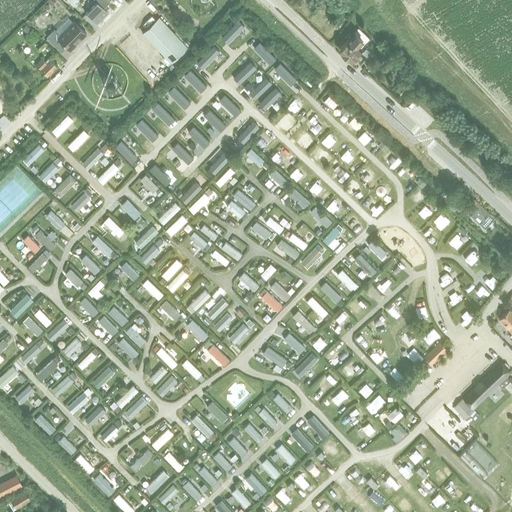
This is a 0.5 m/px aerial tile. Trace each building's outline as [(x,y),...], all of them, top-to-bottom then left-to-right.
[(95,0),(97,2),(86,13),(97,24),(108,13),(103,8),(110,0),(109,0),(95,0)] [(152,12),(157,7),(150,0),(149,0),(145,4),(152,12)] [(186,46),(158,16),(141,32),(170,62),(186,46)] [(244,24),(238,18),(222,34),(228,40),(244,24)] [(53,28),(46,36),(60,51),(65,46),(69,49),(70,48),(72,48),(75,46),(75,43),(76,42),(74,41),(78,37),(80,38),(85,33),(73,20),(59,34),(53,28)] [(25,26),(22,30),(28,35),(31,31),(25,26)] [(355,34),(340,50),(351,61),(354,58),(356,59),(360,55),(357,53),(360,49),(357,46),(362,41),(355,34)] [(276,56),(260,40),(254,45),(270,61),(276,56)] [(219,49),(213,43),(197,59),(203,65),(219,49)] [(47,75),(56,66),(48,57),(44,60),(42,58),(35,64),(47,75)] [(256,66),(250,59),(233,75),(239,82),(256,66)] [(296,77),(280,61),(274,67),(290,83),(296,77)] [(206,84),(189,67),(184,72),(201,89),(206,84)] [(107,73),(104,74),(102,77),(102,80),(102,83),(104,85),(106,87),(109,88),(112,87),(115,85),(116,82),(117,79),(116,76),(113,74),(110,73),(107,73)] [(271,80),(266,75),(250,90),(256,96),(271,80)] [(394,94),(403,85),(398,81),(390,90),(394,94)] [(190,101),(174,84),(168,90),(184,106),(190,101)] [(281,91),(275,85),(260,101),(265,107),(281,91)] [(240,108),(224,93),(219,98),(234,113),(240,108)] [(174,116),(158,100),(152,106),(168,123),(174,116)] [(225,123),(209,107),(203,113),(219,128),(225,123)] [(72,118),(67,113),(51,129),(56,134),(72,118)] [(158,133),(141,116),(135,122),(152,139),(158,133)] [(258,124),(252,119),(237,135),(244,141),(258,124)] [(209,139),(193,124),(188,129),(204,145),(209,139)] [(89,133),(83,127),(67,143),(73,149),(89,133)] [(137,155),(121,138),(115,143),(131,160),(137,155)] [(193,155),(178,140),(172,146),(187,161),(193,155)] [(43,147),(38,142),(22,157),(28,163),(43,147)] [(103,151),(97,146),(82,161),(88,167),(103,151)] [(264,158),(251,146),(246,151),(259,164),(264,158)] [(230,155),(224,149),(209,165),(215,171),(230,155)] [(58,166),(52,160),(39,173),(45,179),(58,166)] [(118,166),(113,161),(97,176),(102,181),(118,166)] [(171,177),(155,161),(149,167),(165,183),(171,177)] [(234,169),(230,165),(215,180),(219,184),(234,169)] [(283,186),(289,181),(274,166),(269,172),(283,186)] [(75,178),(69,172),(54,187),(60,193),(75,178)] [(158,185),(145,172),(140,178),(152,190),(158,185)] [(201,185),(195,179),(180,196),(185,201),(201,185)] [(309,199),(293,184),(287,191),(304,206),(309,199)] [(255,201),(237,187),(232,193),(250,208),(255,201)] [(89,196),(83,191),(71,204),(77,209),(89,196)] [(209,196),(204,191),(188,206),(193,211),(209,196)] [(461,203),(454,195),(446,203),(454,210),(461,203)] [(140,211),(127,197),(120,203),(134,217),(140,211)] [(245,209),(231,198),(227,204),(240,215),(245,209)] [(472,198),(466,205),(473,212),(470,215),(484,228),(494,218),(489,213),(472,198)] [(180,205),(175,200),(158,217),(164,222),(180,205)] [(332,220),(315,204),(310,209),(327,225),(332,220)] [(65,222),(50,208),(45,214),(59,228),(65,222)] [(186,218),(181,213),(165,227),(171,232),(186,218)] [(123,228),(108,214),(103,220),(118,234),(123,228)] [(283,225),(269,214),(265,220),(279,231),(283,225)] [(270,230),(256,220),(251,226),(265,236),(270,230)] [(158,230),(152,224),(135,240),(140,246),(158,230)] [(341,230),(336,224),(322,238),(328,243),(341,230)] [(56,244),(39,228),(34,233),(51,249),(56,244)] [(308,242),(292,231),(288,236),(303,248),(308,242)] [(39,245),(27,233),(22,238),(34,250),(39,245)] [(112,248),(97,233),(91,239),(106,254),(112,248)] [(299,250),(280,237),(276,244),(294,257),(299,250)] [(386,250),(373,237),(367,243),(381,256),(386,250)] [(242,252),(225,240),(221,246),(237,258),(242,252)] [(159,248),(154,243),(140,256),(145,261),(159,248)] [(321,250),(315,245),(301,260),(307,266),(321,250)] [(228,259),(215,248),(211,252),(225,263),(228,259)] [(47,256),(42,251),(27,265),(32,270),(47,256)] [(376,270),(360,251),(354,257),(371,275),(376,270)] [(100,267),(85,252),(79,258),(94,273),(100,267)] [(181,262),(176,258),(162,273),(168,278),(181,262)] [(139,273),(125,260),(120,265),(133,278),(139,273)] [(276,267),(270,262),(261,273),(266,278),(276,267)] [(70,267),(64,272),(76,284),(82,279),(70,267)] [(188,273),(182,267),(166,284),(172,289),(188,273)] [(0,279),(4,283),(9,278),(0,268),(0,279)] [(259,284),(244,270),(239,275),(254,289),(259,284)] [(290,293),(276,279),(270,285),(285,299),(290,293)] [(341,295),(326,280),(320,286),(335,301),(341,295)] [(210,293),(204,287),(185,306),(191,311),(210,293)] [(282,304),(266,289),(261,294),(277,309),(282,304)] [(33,298),(26,292),(9,308),(16,315),(33,298)] [(98,309),(85,294),(79,299),(93,314),(98,309)] [(328,310),(312,294),(306,300),(322,316),(328,310)] [(227,302),(222,296),(207,312),(212,317),(227,302)] [(180,312),(165,298),(161,302),(175,317),(180,312)] [(127,317),(114,304),(108,309),(122,323),(127,317)] [(51,320),(39,307),(34,312),(46,325),(51,320)] [(315,326),(298,308),(292,314),(309,331),(315,326)] [(511,338),(511,312),(509,309),(499,319),(511,332),(509,335),(511,338)] [(232,316),(227,311),(214,324),(219,329),(232,316)] [(42,328),(28,314),(23,319),(37,334),(42,328)] [(117,328),(103,314),(98,318),(112,333),(117,328)] [(68,323),(62,317),(46,332),(53,338),(68,323)] [(208,333),(192,317),(186,322),(202,339),(208,333)] [(248,327),(243,322),(229,336),(234,341),(248,327)] [(145,339),(130,324),(125,329),(140,344),(145,339)] [(305,346),(289,331),(284,336),(299,351),(305,346)] [(138,351),(122,335),(117,341),(132,357),(138,351)] [(80,341),(75,336),(62,349),(67,354),(80,341)] [(40,348),(34,342),(20,355),(26,361),(40,348)] [(228,358),(212,342),(207,347),(223,363),(228,358)] [(439,342),(430,350),(424,357),(431,364),(446,349),(439,342)] [(287,358),(267,344),(262,351),(282,365),(287,358)] [(176,361),(161,345),(155,350),(171,366),(176,361)] [(95,354),(91,350),(77,363),(81,367),(95,354)] [(317,357),(312,351),(295,368),(300,373),(317,357)] [(58,362),(52,357),(36,372),(41,378),(58,362)] [(201,371),(186,357),(181,362),(196,377),(201,371)] [(475,385),(463,397),(472,407),(509,372),(500,362),(480,381),(475,385)] [(18,371),(12,364),(0,374),(0,385),(0,386),(18,371)] [(167,369),(161,364),(149,377),(155,382),(167,369)] [(113,371),(107,365),(92,380),(97,386),(113,371)] [(72,379),(67,374),(51,388),(56,394),(72,379)] [(176,379),(171,374),(156,389),(161,394),(176,379)] [(33,389),(28,383),(14,395),(20,401),(33,389)] [(138,389),(132,383),(115,400),(121,405),(138,389)] [(88,397),(82,391),(66,405),(72,411),(88,397)] [(292,406),(278,392),(272,397),(287,411),(292,406)] [(146,400),(141,394),(125,410),(131,415),(146,400)] [(227,414),(212,399),(206,404),(222,420),(227,414)] [(105,409),(99,403),(85,416),(91,423),(105,409)] [(277,421),(263,406),(258,411),(271,426),(277,421)] [(55,426),(40,411),(34,417),(49,432),(55,426)] [(213,429),(197,412),(191,418),(208,435),(213,429)] [(329,431),(313,413),(307,419),(323,436),(329,431)] [(118,428),(112,422),(100,434),(106,440),(118,428)] [(263,435),(249,422),(243,427),(257,441),(263,435)] [(398,440),(407,432),(398,423),(390,431),(394,436),(391,438),(395,442),(398,440)] [(173,432),(168,426),(151,442),(157,448),(173,432)] [(313,444),(298,427),(291,432),(307,450),(313,444)] [(76,447),(63,434),(58,440),(70,452),(76,447)] [(247,450),(234,436),(228,441),(242,456),(247,450)] [(295,457),(282,442),(276,447),(290,462),(295,457)] [(152,453),(147,448),(129,465),(134,470),(152,453)] [(182,464),(168,450),(163,455),(177,470),(182,464)] [(232,464),(219,450),(213,455),(227,470),(232,464)] [(93,467),(80,452),(75,456),(89,471),(93,467)] [(280,471),(266,457),(261,462),(274,477),(280,471)] [(217,480),(204,465),(198,470),(212,485),(217,480)] [(169,475),(163,469),(145,485),(151,491),(169,475)] [(266,488),(252,471),(246,477),(260,493),(266,488)] [(114,488),(99,472),(93,477),(108,493),(114,488)] [(17,474),(0,482),(0,496),(22,485),(17,474)] [(202,493),(188,479),(183,484),(197,499),(202,493)] [(177,488),(172,483),(158,496),(163,502),(177,488)] [(250,501),(236,486),(231,491),(245,506),(250,501)] [(13,510),(30,499),(25,491),(8,501),(13,510)] [(130,511),(134,509),(118,492),(113,497),(126,511),(130,511)] [(233,511),(221,498),(215,503),(222,511),(233,511)]
